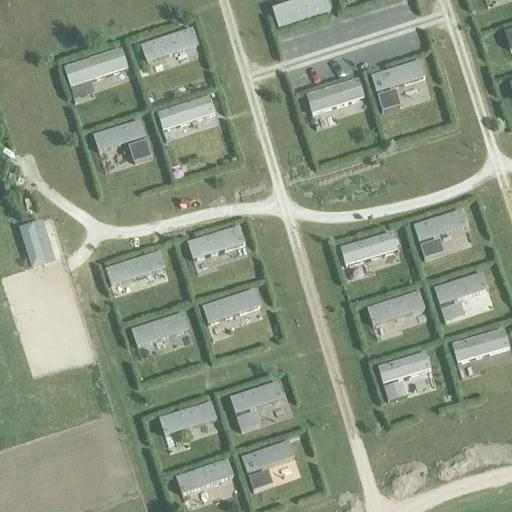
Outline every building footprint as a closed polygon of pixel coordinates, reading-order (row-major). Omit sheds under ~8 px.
[(323,0),(307,0),(274,10),(279,28),(327,13),(323,0)] [(511,30),(503,33),(508,51),(511,50),(511,30)] [(192,32),(144,47),(149,64),(198,49),(192,32)] [(121,52),(63,71),(69,90),(127,72),(121,52)] [(419,64),(370,78),(381,116),(399,110),(394,94),(390,95),(389,91),(420,82),(424,81),(419,64)] [(356,84),(308,99),(313,116),(361,101),(356,84)] [(88,85),(71,90),(75,104),(93,99),(88,85)] [(209,101),(161,116),(166,133),(214,118),(209,101)] [(139,124),(92,139),(97,155),(131,145),(132,149),(128,150),(134,167),(151,161),(139,124)] [(460,214),(412,229),(423,263),(442,257),(438,244),(433,245),(431,241),(436,239),(465,230),(460,214)] [(51,257),(64,254),(53,216),(41,220),(51,257)] [(237,229),(189,244),(194,261),(242,246),(237,229)] [(389,236),(341,250),(346,268),(394,253),(389,236)] [(156,255),(108,270),(113,287),(162,272),(156,255)] [(482,276),(433,291),(444,326),(463,320),(458,307),(453,308),(452,304),(457,302),(487,293),(482,276)] [(253,295),(204,310),(210,327),(258,312),(253,295)] [(418,295),(370,309),(375,327),(424,312),(418,295)] [(180,316),(132,331),(137,348),(185,334),(180,316)] [(501,334),(453,348),(458,366),(506,351),(501,334)] [(425,356),(376,370),(387,405),(406,399),(402,385),(397,387),(396,382),(430,372),(425,356)] [(277,385),(229,401),(240,435),(259,429),(254,415),(249,417),(248,413),(282,402),(277,385)] [(208,407),(160,422),(165,439),(214,424),(208,407)] [(288,444),(240,461),(252,495),(271,488),(266,475),(261,477),(260,473),(294,461),(288,444)] [(225,466),(177,481),(182,498),(230,483),(225,466)]
